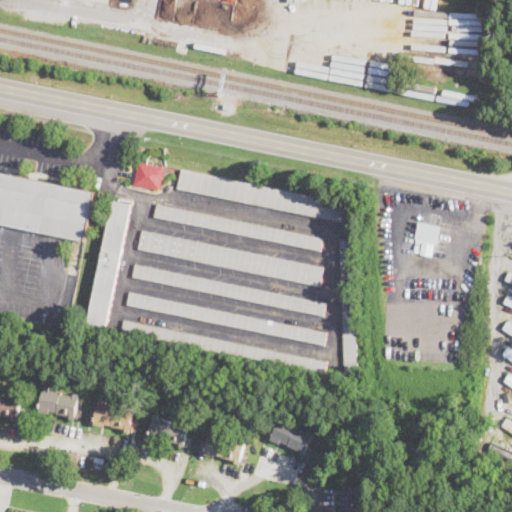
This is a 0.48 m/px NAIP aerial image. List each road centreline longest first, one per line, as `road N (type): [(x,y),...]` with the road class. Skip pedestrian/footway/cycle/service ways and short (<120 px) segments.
road 1 (primary): [(511,192),(0,93)]
road 2 (residential): [(507,192),(497,262),(496,404)]
road 3 (residential): [(0,477),(176,511)]
